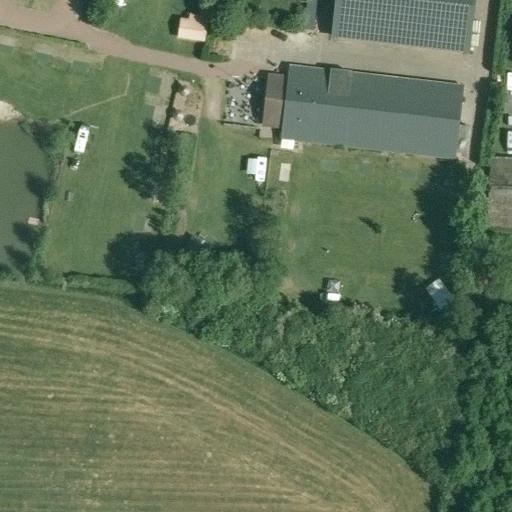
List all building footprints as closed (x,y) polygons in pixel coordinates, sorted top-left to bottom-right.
[(307,0),(306,11),(315,12),(316,0),(307,0)] [(338,0),(334,37),(467,53),(473,0),(338,0)] [(181,22),(179,38),(203,42),(206,19),(190,17),(189,23),(181,22)] [(288,80),(272,78),(272,79),(267,126),(283,128),(282,142),(456,161),(458,144),(463,87),(290,66),(288,80)] [(494,125),(511,126),(511,114),(495,113),(494,125)] [(511,137),(496,137),(496,152),(511,152),(511,137)] [(511,161),(491,160),(487,228),(511,228),(511,161)] [(183,254),(201,266),(211,251),(192,239),(183,254)]
